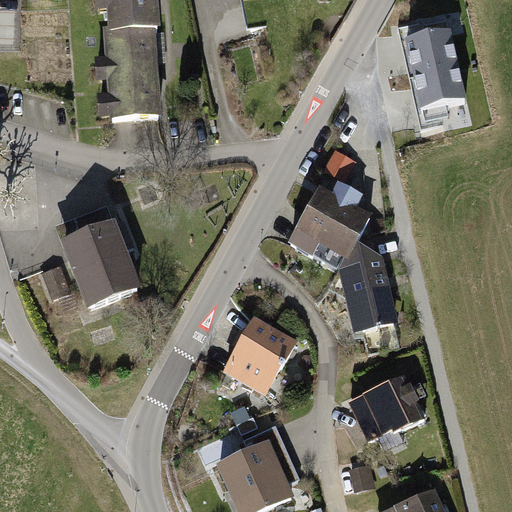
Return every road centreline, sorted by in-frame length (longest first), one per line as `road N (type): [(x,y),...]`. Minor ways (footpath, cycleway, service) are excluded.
road 1 (track): [(358,36),(473,511)]
road 2 (residential): [(235,258),(300,302),(327,351),(323,427),(338,511)]
road 3 (tertiary): [(235,258),(379,0)]
road 4 (tertiary): [(155,511),(144,468),(147,428),(160,389),(235,258)]
road 5 (track): [(144,468),(43,382)]
